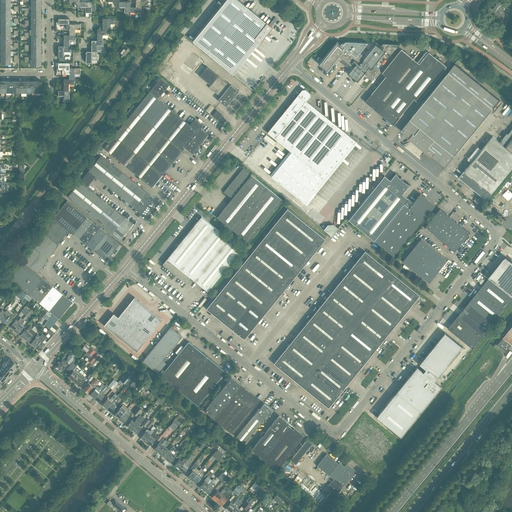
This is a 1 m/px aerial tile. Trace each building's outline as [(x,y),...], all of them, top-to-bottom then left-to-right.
[(237,0),(225,0),(192,41),(233,74),(259,41),(271,27),(266,23),(237,0)] [(91,13),(91,1),(85,1),(80,1),(80,7),(85,7),(85,13),(91,13)] [(130,7),(130,1),(124,1),(119,1),(119,7),(124,7),(124,13),(130,13),(130,7)] [(510,9),(499,1),(493,9),(504,18),(510,9)] [(141,19),(141,7),(135,7),(130,7),(130,13),(135,13),(135,14),(135,19),(141,19)] [(69,24),(69,18),(58,18),(58,24),(63,24),(63,30),(69,30),(69,24)] [(108,30),(108,24),(113,24),(113,18),(102,18),(102,24),(102,29),(102,30),(108,30)] [(75,35),(75,30),(80,30),(80,24),(69,24),(69,30),(69,35),(75,35)] [(108,35),(108,30),(102,30),(102,29),(97,29),(97,35),(97,40),(97,41),(102,41),(102,35),(108,35)] [(69,46),(69,41),(75,41),(75,35),(69,35),(63,35),(63,41),(63,46),(69,46)] [(103,50),(103,46),(102,46),(102,41),(97,41),(97,40),(91,40),(91,46),(91,52),(97,51),(97,50),(103,50)] [(323,59),(319,64),(328,71),(340,57),(341,55),(351,63),(350,64),(353,66),(347,74),(358,82),(361,78),(364,74),(372,80),(380,69),(375,65),(387,51),(391,54),(390,55),(391,56),(400,44),(400,43),(399,44),(383,43),(382,44),(380,46),(376,43),(364,57),(360,53),(368,43),(346,41),(344,44),(342,42),(341,44),(337,41),(323,59)] [(122,58),(129,50),(123,45),(116,54),(122,58)] [(64,57),(64,52),(69,52),(69,46),(63,46),(58,46),(58,52),(58,57),(64,57)] [(382,110),(419,64),(401,49),(382,73),(386,76),(365,102),(375,109),(378,106),(382,110)] [(97,57),(97,51),(91,52),(86,52),(86,57),(86,62),(92,62),(92,57),(97,57)] [(184,51),(177,59),(181,63),(188,54),(184,51)] [(419,64),(382,110),(386,113),(384,117),(393,124),(414,99),(419,103),(423,98),(422,97),(447,67),(429,52),(419,64)] [(188,54),(181,63),(186,66),(193,58),(188,54)] [(193,58),(186,66),(190,70),(197,62),(193,58)] [(177,59),(170,68),(174,71),(181,63),(177,59)] [(197,62),(190,70),(195,74),(202,65),(197,62)] [(69,68),(69,63),(63,63),(58,63),(58,69),(63,69),(63,74),(69,74),(69,68)] [(181,63),(174,71),(179,75),(186,66),(181,63)] [(445,166),(499,100),(455,63),(401,130),(445,166)] [(202,65),(195,74),(199,77),(206,69),(202,65)] [(186,66),(179,75),(183,79),(190,70),(186,66)] [(80,74),(80,68),(69,68),(69,74),(69,79),(75,79),(75,74),(80,74)] [(206,69),(199,77),(204,81),(211,73),(206,69)] [(190,70),(183,79),(188,82),(195,74),(190,70)] [(211,73),(204,81),(208,85),(215,76),(211,73)] [(195,74),(188,82),(192,86),(199,77),(195,74)] [(215,76),(208,85),(213,88),(214,86),(220,80),(215,76)] [(199,77),(192,86),(197,90),(204,81),(199,77)] [(164,90),(169,85),(160,78),(156,83),(164,90)] [(75,85),(75,82),(75,79),(69,79),(63,79),(63,85),(63,90),(69,90),(69,85),(75,85)] [(220,80),(214,86),(219,90),(224,84),(220,80)] [(204,81),(197,90),(201,93),(208,85),(204,81)] [(160,95),(164,90),(156,83),(152,88),(152,89),(149,92),(157,99),(160,95)] [(224,84),(219,90),(223,94),(229,87),(224,84)] [(208,85),(201,93),(206,97),(209,93),(213,88),(208,85)] [(213,88),(209,93),(213,97),(219,90),(214,86),(213,88)] [(229,87),(223,94),(228,97),(233,91),(229,87)] [(69,102),(69,90),(63,90),(57,90),(57,96),(63,96),(63,102),(69,102)] [(219,90),(213,97),(218,100),(223,94),(219,90)] [(314,192),(355,141),(353,139),(333,123),(309,104),(305,100),(309,96),(309,94),(304,90),(302,91),(293,102),(292,101),(290,104),(291,105),(268,133),(267,132),(291,152),(271,176),(305,204),(314,192)] [(233,91),(228,97),(232,101),(238,95),(233,91)] [(192,153),(208,134),(200,128),(202,125),(203,125),(195,119),(194,119),(195,119),(190,125),(174,113),(176,111),(173,109),(172,111),(157,99),(149,92),(103,148),(152,187),(185,147),(192,153)] [(223,94),(218,100),(222,104),(228,97),(223,94)] [(228,97),(222,104),(227,108),(232,101),(228,97)] [(216,110),(212,116),(218,120),(222,115),(216,110)] [(488,199),(511,168),(511,128),(498,145),(490,139),(464,171),(459,177),(484,198),(485,197),(488,199)] [(154,198),(101,155),(88,171),(95,176),(141,213),(154,198)] [(247,242),(280,202),(282,200),(280,198),(243,168),(239,173),(239,174),(238,176),(237,175),(224,192),(231,198),(216,217),(247,242)] [(87,187),(95,176),(88,171),(80,181),(87,187)] [(393,257),(435,205),(427,199),(420,193),(412,202),(402,194),(409,185),(410,185),(406,183),(403,181),(400,179),(398,176),(395,173),(395,174),(390,180),(384,176),(348,220),(393,257)] [(133,224),(87,187),(80,181),(67,196),(120,239),(133,224)] [(9,187),(9,186),(9,182),(5,182),(4,182),(2,182),(0,182),(0,191),(8,191),(8,187),(9,187)] [(120,243),(69,203),(67,200),(52,218),(53,219),(42,232),(43,232),(32,246),(33,247),(22,261),(23,261),(9,278),(59,319),(73,301),(37,272),(48,259),(47,258),(58,244),(69,230),(106,260),(120,243)] [(280,295),(324,239),(287,209),(280,217),(255,248),(206,308),(244,339),(280,295)] [(469,233),(439,209),(424,227),(454,251),(469,233)] [(207,292),(241,251),(242,249),(201,216),(162,264),(185,282),(190,277),(207,292)] [(429,283),(448,260),(421,238),(402,261),(429,283)] [(328,407),(419,295),(365,251),(274,363),(328,407)] [(488,277),(490,279),(511,296),(511,261),(506,256),(488,277)] [(468,302),(494,322),(511,299),(511,297),(488,278),(468,302)] [(134,297),(128,304),(133,308),(139,301),(134,297)] [(139,301),(133,308),(138,311),(143,304),(139,301)] [(485,333),(494,322),(468,302),(460,313),(485,333)] [(128,304),(125,308),(139,319),(142,315),(138,311),(133,308),(128,304)] [(143,304),(138,311),(142,315),(148,308),(143,304)] [(0,318),(7,310),(9,307),(7,306),(5,309),(6,309),(4,311),(1,309),(0,310),(0,318)] [(24,307),(21,311),(26,315),(29,311),(24,307)] [(125,308),(121,313),(135,324),(139,319),(125,308)] [(148,308),(142,315),(147,319),(152,312),(148,308)] [(9,310),(8,311),(7,310),(0,318),(4,322),(11,313),(12,312),(9,310)] [(51,314),(47,311),(43,317),(46,320),(51,314)] [(152,312),(147,319),(151,322),(157,315),(152,312)] [(8,324),(15,316),(11,313),(4,322),(8,324)] [(113,313),(110,317),(119,325),(122,321),(118,317),(113,313)] [(118,317),(122,321),(127,325),(132,328),(135,324),(121,313),(118,317)] [(473,348),(485,333),(460,313),(448,328),(473,348)] [(57,320),(58,319),(52,314),(46,322),(52,327),(55,322),(57,320)] [(142,315),(139,319),(153,331),(156,326),(151,322),(147,319),(142,315)] [(157,315),(151,322),(156,326),(162,319),(157,315)] [(18,333),(24,326),(22,324),(26,319),(24,317),(22,319),(14,330),(16,331),(16,332),(17,333),(18,333)] [(110,317),(107,321),(116,329),(119,325),(110,317)] [(14,330),(22,319),(21,318),(18,321),(15,319),(10,326),(10,327),(11,328),(12,328),(14,330)] [(139,319),(135,324),(149,335),(153,331),(139,319)] [(107,321),(103,325),(113,333),(116,329),(107,321)] [(116,329),(113,333),(117,336),(127,325),(122,321),(119,325),(116,329)] [(135,324),(132,328),(146,340),(149,335),(135,324)] [(23,337),(24,338),(29,332),(32,329),(33,328),(31,326),(30,325),(26,330),(24,329),(20,334),(20,335),(20,336),(21,337),(22,337),(23,337)] [(127,325),(117,336),(122,340),(128,333),(132,328),(127,325)] [(511,343),(511,326),(503,337),(504,337),(504,338),(511,344),(511,343)] [(51,327),(47,332),(52,336),(55,333),(54,332),(56,330),(51,327)] [(159,364),(182,336),(181,335),(171,327),(170,327),(169,328),(143,361),(154,370),(159,364)] [(132,328),(128,333),(132,336),(137,340),(142,344),(146,340),(132,328)] [(28,342),(33,336),(31,334),(34,331),(32,329),(29,332),(24,338),(28,342)] [(128,333),(122,340),(127,344),(132,336),(128,333)] [(35,337),(30,343),(35,347),(44,335),(42,334),(40,336),(37,334),(35,337)] [(44,335),(35,347),(39,351),(44,345),(41,342),(42,340),(43,341),(47,337),(44,335)] [(132,336),(127,344),(131,347),(137,340),(132,336)] [(511,345),(511,344),(511,343),(511,344),(504,338),(504,337),(503,337),(503,338),(498,344),(497,344),(497,345),(498,345),(505,351),(505,352),(506,351),(511,344),(511,345)] [(137,340),(131,347),(136,351),(142,344),(137,340)] [(198,406),(226,371),(217,364),(188,341),(169,364),(161,375),(198,406)] [(94,361),(99,354),(103,350),(99,346),(95,350),(96,351),(92,355),(90,357),(94,361)] [(91,347),(87,351),(92,355),(96,351),(95,350),(91,347)] [(62,358),(55,366),(56,366),(56,367),(57,368),(58,368),(62,371),(68,363),(69,364),(74,358),(69,354),(67,357),(68,358),(65,361),(62,358)] [(18,365),(12,359),(10,357),(6,362),(15,369),(18,365)] [(15,369),(6,362),(3,366),(11,373),(15,369)] [(11,373),(3,366),(0,369),(0,371),(8,377),(11,373)] [(396,392),(421,412),(431,400),(431,399),(441,387),(418,368),(417,367),(416,367),(406,379),(406,380),(396,392),(396,391),(396,392)] [(71,380),(77,373),(75,371),(77,370),(75,368),(68,377),(71,380)] [(75,383),(82,374),(79,371),(77,373),(71,380),(75,383)] [(125,384),(132,376),(127,372),(120,380),(125,384)] [(79,386),(86,377),(82,374),(75,383),(79,386)] [(128,383),(134,388),(137,384),(134,382),(137,379),(134,376),(128,383)] [(88,393),(99,379),(97,377),(94,380),(92,383),(92,382),(90,384),(88,382),(88,383),(87,383),(86,385),(83,389),(85,391),(87,393),(87,392),(88,393)] [(218,422),(246,389),(231,377),(204,410),(218,422)] [(112,389),(118,382),(114,379),(108,385),(112,389)] [(94,398),(105,385),(102,383),(100,386),(99,387),(97,386),(90,394),(90,395),(90,396),(92,397),(93,397),(94,398)] [(99,402),(104,396),(102,394),(108,387),(105,385),(94,398),(96,399),(96,400),(97,401),(98,401),(99,402)] [(260,400),(246,389),(218,422),(232,433),(260,400)] [(421,412),(396,392),(386,404),(376,416),(376,417),(377,418),(401,437),(401,436),(411,424),(421,412)] [(106,408),(115,398),(117,395),(115,394),(111,398),(111,399),(110,400),(107,398),(102,405),(103,405),(103,406),(104,407),(105,407),(106,408)] [(111,412),(116,406),(112,403),(113,402),(114,403),(115,402),(118,400),(115,398),(106,408),(108,409),(108,411),(109,412),(110,412),(111,412)] [(244,443),(272,409),(264,403),(236,437),(244,443)] [(136,415),(142,409),(138,407),(133,413),(136,415)] [(118,419),(124,412),(119,408),(114,415),(115,416),(116,417),(118,419)] [(128,416),(130,414),(128,412),(129,410),(127,408),(125,411),(124,412),(118,419),(120,420),(120,421),(122,422),(123,422),(128,416)] [(264,460),(292,426),(280,416),(278,419),(276,418),(251,450),(264,460)] [(131,430),(140,419),(138,417),(134,421),(132,419),(126,425),(127,426),(131,430)] [(181,421),(176,418),(169,426),(174,430),(181,421)] [(136,433),(141,427),(142,425),(140,423),(142,420),(140,419),(131,430),(135,433),(136,433)] [(302,434),(292,426),(264,460),(276,470),(280,465),(302,438),(301,437),(302,434)] [(145,441),(153,431),(151,430),(150,431),(148,429),(146,430),(140,437),(141,437),(141,438),(142,439),(143,439),(145,441)] [(150,445),(155,439),(157,440),(162,434),(160,432),(159,433),(155,429),(154,430),(153,431),(145,441),(147,443),(148,445),(149,444),(150,445)] [(158,452),(163,445),(165,444),(167,445),(169,443),(165,439),(161,444),(159,442),(154,448),(154,449),(156,451),(158,452)] [(210,444),(205,439),(202,442),(207,447),(210,444)] [(295,464),(312,443),(307,439),(290,460),(295,464)] [(188,444),(186,442),(179,450),(182,452),(188,444)] [(162,455),(167,449),(163,445),(158,452),(159,453),(161,455),(162,455)] [(166,459),(175,448),(173,446),(169,450),(167,449),(162,455),(162,456),(164,458),(164,457),(166,459)] [(225,451),(219,446),(212,455),(218,460),(225,451)] [(170,462),(175,456),(173,454),(177,449),(175,448),(166,459),(167,460),(169,462),(169,461),(170,462)] [(343,487),(356,471),(354,470),(347,464),(346,466),(344,466),(339,462),(338,463),(326,454),(317,465),(329,475),(328,475),(333,479),(343,487)] [(178,469),(187,458),(185,457),(181,461),(179,459),(174,465),(174,466),(176,468),(176,467),(178,469)] [(183,473),(188,467),(185,465),(189,460),(187,458),(178,469),(180,471),(182,473),(182,472),(183,473)] [(204,476),(210,470),(206,468),(201,474),(204,476)] [(191,480),(196,473),(192,470),(187,476),(188,477),(189,478),(190,479),(191,480)] [(218,478),(221,481),(226,475),(223,472),(218,478)] [(195,483),(201,476),(199,474),(199,476),(196,473),(191,480),(192,480),(192,481),(193,482),(194,482),(195,483)] [(226,475),(221,481),(225,484),(230,478),(226,475)] [(343,487),(333,479),(327,487),(332,491),(321,504),(320,505),(327,511),(339,497),(337,495),(343,487)] [(203,490),(208,484),(204,480),(199,486),(201,488),(202,490),(203,490)] [(208,493),(213,487),(215,485),(210,481),(208,484),(203,490),(204,490),(204,491),(205,492),(206,492),(208,493)] [(216,501),(227,488),(225,486),(223,489),(220,492),(221,493),(220,494),(216,491),(211,497),(212,497),(212,498),(214,499),(216,501)] [(241,486),(239,489),(235,493),(237,495),(243,488),(241,486)] [(221,505),(227,499),(223,495),(224,496),(229,489),(227,488),(216,501),(218,503),(220,504),(221,504),(221,505)] [(242,506),(244,508),(249,502),(251,498),(249,496),(242,506)] [(230,511),(240,500),(237,499),(233,504),(230,502),(225,508),(230,511)] [(229,511),(237,511),(239,510),(237,508),(241,502),(240,500),(230,511),(229,511)] [(114,501),(110,506),(116,511),(124,511),(125,511),(114,501)]
